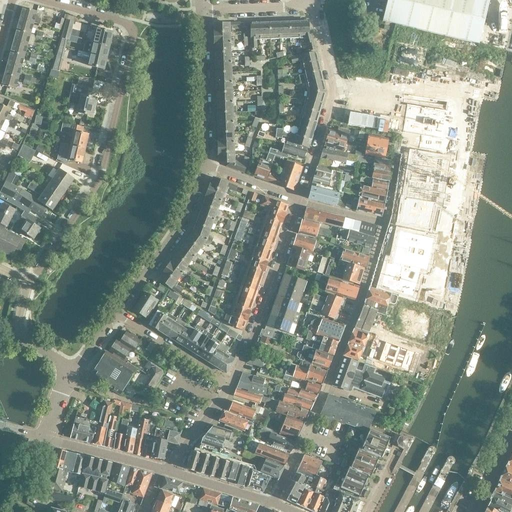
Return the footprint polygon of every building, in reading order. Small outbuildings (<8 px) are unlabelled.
[(488,0),(386,0),(382,21),(478,44),(488,0)] [(40,19),(35,18),(36,12),(22,8),(19,19),(33,23),(39,24),(40,19)] [(19,19),(16,30),(30,34),(33,23),(19,19)] [(61,38),(67,40),(68,40),(73,22),(66,20),(61,38)] [(300,21),(289,22),(290,36),(300,36),(300,21)] [(308,43),(310,50),(313,49),(311,37),(310,32),(308,32),(308,21),(300,21),(300,36),(300,38),(305,38),(306,43),(308,43)] [(269,22),(259,23),(259,37),(269,37),(269,22)] [(279,22),(269,22),(269,37),(280,37),(279,22)] [(290,36),(289,22),(279,22),(280,37),(290,36)] [(214,32),(214,33),(229,33),(232,33),(232,28),(239,28),(238,23),(214,24),(215,32),(214,32)] [(259,37),(259,23),(250,23),(251,48),(256,47),(255,40),(259,40),(259,37)] [(96,29),(93,41),(109,45),(112,32),(96,29)] [(16,30),(13,41),(27,45),(33,46),(34,40),(36,36),(30,34),(16,30)] [(398,30),(391,71),(426,77),(434,37),(398,30)] [(215,43),(233,42),(233,38),(230,38),(229,33),(214,33),(214,43),(215,43)] [(58,45),(65,47),(67,40),(61,38),(59,40),(58,45)] [(87,40),(84,52),(106,57),(109,45),(93,41),(87,40)] [(13,41),(10,52),(24,56),(27,45),(13,41)] [(215,43),(215,53),(230,53),(230,47),(234,47),(233,42),(215,43)] [(446,42),(440,74),(458,77),(464,45),(446,42)] [(58,45),(56,53),(63,55),(65,47),(58,45)] [(473,47),(463,96),(494,102),(503,52),(473,47)] [(77,56),(89,59),(88,66),(103,69),(106,57),(84,52),(79,50),(77,56)] [(7,63),(21,67),(24,56),(10,52),(7,63)] [(230,58),(230,53),(215,53),(216,63),(234,62),(234,58),(230,58)] [(300,61),(301,65),(317,62),(315,53),(291,58),(292,63),(300,61)] [(216,63),(216,73),(231,72),(231,67),(234,67),(234,62),(216,63)] [(305,69),(306,74),(320,71),(317,62),(301,65),(300,66),(301,70),(305,69)] [(7,63),(4,74),(18,77),(21,67),(7,63)] [(305,80),(306,84),(322,80),(320,71),(306,74),(304,75),(305,80)] [(231,72),(216,73),(217,83),(235,82),(235,78),(231,78),(231,72)] [(18,77),(4,74),(1,85),(15,89),(18,77)] [(306,84),(308,91),(325,92),(322,80),(306,84)] [(217,83),(217,93),(232,92),(231,86),(235,86),(235,82),(217,83)] [(93,116),(96,98),(90,96),(92,89),(72,85),(68,101),(79,104),(77,112),(93,116)] [(305,99),(321,104),(325,92),(308,91),(306,97),(305,99)] [(217,103),(236,102),(236,98),(232,98),(232,92),(217,93),(217,103)] [(341,93),(331,124),(353,129),(359,96),(341,93)] [(305,99),(303,109),(318,114),(321,104),(305,99)] [(373,99),(366,132),(389,137),(390,103),(373,99)] [(20,105),(10,101),(8,105),(25,113),(24,116),(31,119),(34,112),(19,106),(20,105)] [(217,103),(218,112),(232,112),(232,106),(236,106),(236,102),(217,103)] [(13,117),(8,114),(10,109),(0,104),(0,117),(5,120),(11,122),(12,118),(13,117)] [(447,110),(407,104),(403,133),(405,134),(403,146),(443,153),(445,140),(442,140),(447,110)] [(302,118),(315,123),(318,114),(303,109),(300,117),(302,118)] [(218,123),(236,122),(236,118),(232,118),(232,112),(218,112),(218,123)] [(302,118),(299,128),(313,132),(315,123),(302,118)] [(218,123),(218,133),(233,132),(233,126),(237,126),(236,122),(218,123)] [(85,148),(88,134),(82,133),(83,127),(63,123),(61,132),(68,133),(71,137),(73,137),(71,145),(85,148)] [(40,127),(33,124),(29,134),(36,137),(40,127)] [(310,140),(313,132),(299,128),(296,136),(310,140)] [(340,131),(329,128),(327,137),(346,143),(349,134),(350,130),(341,128),(340,131)] [(219,142),(237,142),(237,138),(233,138),(233,132),(218,133),(219,142)] [(310,140),(296,136),(293,135),(282,134),(282,137),(288,137),(286,144),(293,146),(306,150),(306,148),(308,148),(310,140)] [(369,135),(367,145),(386,148),(388,139),(369,135)] [(327,137),(324,146),(344,151),(346,143),(327,137)] [(237,145),(237,142),(219,142),(218,142),(218,154),(219,154),(234,154),(234,146),(237,145)] [(82,163),(85,148),(71,145),(61,143),(57,160),(66,165),(68,160),(82,163)] [(303,159),(306,150),(293,146),(292,147),(284,144),(284,145),(282,144),(279,152),(268,148),(266,153),(286,158),(287,155),(303,159)] [(386,148),(367,145),(365,154),(385,158),(386,148)] [(23,146),(21,151),(33,157),(35,151),(23,146)] [(323,149),(318,166),(330,169),(331,160),(345,163),(346,160),(357,162),(357,161),(358,155),(355,155),(349,154),(323,149)] [(487,155),(460,150),(459,151),(461,151),(457,168),(456,168),(456,169),(483,174),(484,173),(479,172),(482,155),(487,156),(487,155)] [(31,162),(33,157),(21,151),(18,156),(31,162)] [(226,166),(232,168),(243,172),(246,165),(234,161),(234,154),(219,154),(220,163),(226,162),(226,166)] [(447,160),(413,154),(410,175),(411,175),(411,179),(409,178),(406,199),(439,204),(443,184),(441,184),(442,180),(443,180),(447,160)] [(374,164),(373,170),(390,173),(391,161),(361,156),(358,155),(357,161),(374,164)] [(254,176),(272,182),(274,177),(270,176),(271,174),(268,173),(271,164),(260,160),(254,176)] [(286,162),(282,173),(298,178),(302,167),(286,162)] [(341,172),(330,169),(318,166),(313,182),(335,188),(338,189),(340,181),(339,181),(341,172)] [(389,182),(389,181),(390,173),(373,170),(363,168),(362,173),(367,174),(370,173),(372,174),(372,178),(389,182)] [(52,180),(66,190),(74,179),(59,169),(52,180)] [(6,182),(11,185),(16,175),(10,172),(6,182)] [(294,190),(298,178),(282,173),(280,179),(274,177),(272,182),(294,190)] [(343,182),(345,182),(350,183),(352,175),(345,174),(343,182)] [(372,182),(371,188),(387,191),(389,182),(372,178),(362,176),(361,179),(360,182),(368,183),(372,182)] [(210,184),(209,186),(224,192),(226,193),(228,188),(235,191),(236,186),(213,178),(211,185),(210,184)] [(66,190),(52,180),(45,190),(59,200),(66,190)] [(0,198),(25,211),(27,212),(30,208),(42,216),(47,207),(38,200),(22,190),(11,185),(6,182),(0,192),(0,198)] [(344,193),(343,193),(339,192),(340,189),(338,189),(335,188),(334,190),(312,184),(308,198),(340,207),(342,201),(344,193)] [(206,196),(224,202),(226,198),(222,197),(224,192),(209,186),(206,195),(206,196)] [(343,193),(344,193),(359,197),(385,203),(387,191),(371,188),(361,186),(360,192),(344,188),(343,193)] [(38,200),(47,207),(52,210),(59,200),(45,190),(38,200)] [(254,202),(257,194),(251,192),(248,199),(254,202)] [(206,196),(203,205),(217,210),(219,205),(223,206),(224,202),(206,196)] [(261,204),(264,205),(285,212),(288,204),(264,196),(261,204)] [(359,197),(356,211),(380,216),(382,215),(385,203),(359,197)] [(245,209),(251,211),(254,202),(248,199),(245,209)] [(434,204),(404,199),(401,223),(429,229),(434,204)] [(231,205),(237,207),(241,209),(243,204),(233,200),(231,205)] [(21,250),(25,241),(4,230),(14,210),(3,204),(0,210),(0,249),(12,255),(16,247),(21,250)] [(200,214),(217,221),(219,217),(215,216),(217,210),(203,205),(200,214)] [(281,222),(282,223),(285,212),(264,205),(263,210),(267,212),(266,216),(281,222)] [(345,217),(306,207),(303,218),(320,222),(342,228),(345,217)] [(256,213),(251,211),(245,209),(242,217),(254,221),(256,213)] [(40,228),(36,225),(39,220),(27,212),(25,211),(21,217),(22,218),(18,229),(21,230),(34,238),(40,228)] [(470,216),(450,213),(446,234),(466,238),(470,216)] [(200,214),(196,224),(210,229),(212,223),(216,225),(217,221),(200,214)] [(266,216),(262,226),(278,232),(281,222),(266,216)] [(345,217),(342,228),(344,228),(358,233),(361,221),(345,217)] [(303,218),(301,226),(330,234),(331,231),(328,231),(329,229),(319,227),(320,222),(303,218)] [(238,229),(246,231),(248,226),(240,223),(238,229)] [(210,229),(196,224),(193,232),(212,242),(213,238),(212,237),(212,236),(208,234),(210,229)] [(254,234),(259,236),(274,242),(278,232),(262,226),(257,225),(254,234)] [(330,234),(301,226),(299,234),(316,238),(317,234),(327,236),(327,235),(330,236),(330,234)] [(363,248),(362,252),(368,254),(370,248),(372,249),(375,238),(358,233),(344,228),(341,239),(346,240),(365,246),(364,249),(363,248)] [(238,229),(236,234),(244,237),(246,231),(238,229)] [(434,238),(399,231),(392,264),(427,271),(434,238)] [(193,232),(188,239),(200,248),(203,243),(206,246),(207,245),(209,246),(212,242),(193,232)] [(297,234),(293,245),(293,246),(310,252),(312,252),(315,240),(297,234)] [(249,244),(255,246),(271,251),(274,242),(259,236),(257,241),(251,239),(249,244)] [(182,247),(197,258),(200,255),(196,253),(200,248),(188,239),(182,247)] [(252,256),(268,261),(267,261),(271,251),(255,246),(252,256)] [(290,256),(307,261),(310,252),(293,246),(290,256)] [(182,247),(176,255),(188,264),(191,259),(195,262),(197,258),(182,247)] [(366,268),(367,266),(369,257),(343,249),(337,247),(336,250),(342,252),(340,260),(364,267),(366,268)] [(237,250),(235,249),(231,248),(227,258),(234,260),(237,250)] [(170,264),(185,274),(188,271),(185,269),(188,264),(176,255),(170,264)] [(252,256),(248,265),(264,271),(268,261),(252,256)] [(286,266),(287,266),(304,271),(307,261),(290,256),(286,266)] [(322,257),(320,265),(325,267),(328,259),(322,257)] [(340,260),(338,268),(362,275),(364,267),(340,260)] [(226,261),(224,268),(229,270),(232,263),(226,261)] [(170,263),(164,271),(177,280),(180,276),(183,278),(185,274),(170,264),(170,263)] [(413,297),(420,273),(388,263),(380,288),(413,297)] [(242,268),(240,274),(260,281),(264,271),(248,265),(247,270),(242,268)] [(322,275),(325,267),(320,265),(317,273),(322,275)] [(230,270),(229,270),(224,268),(221,275),(227,277),(230,270)] [(362,275),(338,268),(336,273),(343,275),(342,279),(359,284),(362,275)] [(163,273),(159,279),(172,288),(180,293),(183,289),(177,285),(179,281),(177,280),(164,271),(163,273)] [(241,285),(257,291),(260,281),(240,274),(238,279),(243,281),(241,285)] [(285,274),(281,284),(303,292),(307,282),(285,274)] [(325,291),(336,294),(340,281),(321,276),(319,281),(327,284),(325,291)] [(223,290),(224,286),(225,282),(219,280),(217,287),(223,290)] [(359,287),(358,286),(340,281),(336,294),(355,299),(359,287)] [(281,284),(277,294),(299,302),(303,292),(281,284)] [(241,285),(238,295),(253,300),(257,291),(241,285)] [(388,303),(393,304),(394,304),(396,304),(398,298),(397,296),(394,295),(386,292),(369,287),(364,305),(363,307),(376,313),(381,314),(382,309),(386,310),(388,303)] [(216,289),(213,296),(220,299),(223,292),(216,289)] [(167,296),(172,298),(176,301),(179,296),(170,291),(167,296)] [(146,318),(158,300),(146,292),(138,305),(137,304),(134,308),(135,309),(134,310),(146,318)] [(313,293),(311,297),(338,309),(339,305),(342,305),(343,301),(342,299),(328,293),(326,299),(313,293)] [(253,300),(238,295),(235,294),(233,298),(236,299),(234,305),(250,310),(253,300)] [(274,305),(296,312),(299,302),(277,294),(274,305)] [(338,309),(311,297),(309,303),(322,308),(320,313),(333,319),(333,318),(336,318),(338,315),(336,313),(338,309)] [(234,305),(231,314),(247,320),(250,310),(234,305)] [(274,305),(270,315),(295,323),(298,313),(296,312),(274,305)] [(217,309),(214,307),(210,306),(208,311),(214,315),(217,309)] [(356,324),(355,328),(369,333),(370,330),(376,313),(363,307),(356,324)] [(159,308),(149,324),(158,330),(166,317),(161,313),(163,312),(162,310),(159,308)] [(398,319),(394,330),(425,340),(428,330),(429,331),(433,319),(402,311),(400,320),(398,319)] [(158,330),(166,335),(177,318),(169,313),(166,317),(158,330)] [(228,321),(227,323),(232,325),(232,326),(243,330),(246,321),(246,322),(247,320),(231,314),(230,316),(226,314),(224,319),(228,321)] [(295,323),(270,315),(266,325),(291,334),(295,323)] [(177,318),(166,335),(175,341),(186,323),(177,318)] [(210,322),(218,328),(221,323),(213,318),(210,322)] [(314,333),(324,336),(339,342),(345,326),(322,319),(321,322),(312,318),(310,326),(309,325),(308,329),(311,330),(310,332),(314,333)] [(186,323),(175,341),(183,346),(194,328),(186,323)] [(218,328),(227,333),(229,328),(221,323),(218,328)] [(194,328),(183,346),(192,351),(202,334),(205,330),(197,324),(194,329),(194,328)] [(265,329),(262,328),(260,334),(272,338),(275,330),(265,327),(265,329)] [(235,339),(235,338),(238,334),(229,328),(227,333),(226,334),(235,339)] [(354,329),(343,356),(357,361),(368,335),(354,329)] [(126,364),(128,362),(128,361),(128,358),(125,357),(130,349),(134,351),(140,340),(137,338),(138,336),(132,332),(130,334),(127,332),(120,342),(117,340),(110,350),(115,353),(114,356),(126,364)] [(202,334),(192,351),(200,356),(212,337),(208,335),(207,337),(202,334)] [(262,336),(259,342),(268,345),(270,339),(262,336)] [(321,343),(322,343),(336,348),(339,342),(324,336),(321,343)] [(212,337),(200,356),(208,362),(220,344),(217,342),(218,341),(212,337)] [(220,343),(220,344),(208,362),(217,367),(226,353),(228,349),(220,343)] [(312,348),(333,355),(334,355),(336,348),(322,343),(321,347),(316,346),(313,344),(312,348)] [(390,343),(384,362),(413,372),(419,353),(390,343)] [(331,361),(333,355),(312,348),(304,345),(302,351),(315,355),(315,356),(331,361)] [(126,364),(114,356),(106,351),(93,372),(96,374),(94,378),(121,394),(137,368),(128,362),(126,364)] [(328,369),(331,361),(315,356),(315,355),(302,351),(302,352),(300,352),(298,353),(297,356),(298,358),(300,358),(299,359),(303,361),(311,363),(328,369)] [(235,359),(226,353),(217,367),(226,372),(235,359)] [(251,354),(250,356),(247,362),(265,368),(268,359),(251,354)] [(334,386),(349,391),(352,390),(353,386),(359,388),(359,389),(359,390),(359,389),(380,397),(381,398),(382,394),(383,394),(385,395),(386,394),(390,384),(389,383),(387,382),(383,380),(384,377),(373,373),(375,368),(357,361),(343,356),(333,383),(334,386)] [(310,365),(311,363),(303,361),(301,367),(290,364),(288,371),(286,370),(285,374),(305,381),(306,378),(323,383),(327,371),(310,365)] [(153,390),(160,380),(164,374),(163,370),(156,365),(152,366),(150,370),(148,372),(152,375),(146,386),(153,390)] [(254,375),(243,372),(240,380),(251,383),(254,375)] [(301,389),(318,394),(322,385),(308,381),(308,382),(305,381),(285,374),(283,379),(299,384),(298,388),(301,389)] [(251,383),(263,387),(266,379),(254,375),(251,383)] [(251,383),(240,380),(237,389),(267,397),(269,389),(263,387),(251,383)] [(280,392),(285,394),(314,403),(318,394),(301,389),(300,392),(291,389),(281,386),(280,392)] [(265,402),(267,397),(237,389),(234,396),(260,403),(260,401),(265,402)] [(285,394),(283,402),(310,410),(314,403),(285,394)] [(321,413),(336,418),(368,430),(375,412),(329,395),(321,413)] [(112,404),(113,403),(105,401),(100,423),(98,422),(97,425),(97,426),(96,429),(93,444),(103,446),(110,416),(113,404),(112,404)] [(233,401),(229,410),(251,419),(254,412),(258,414),(261,408),(253,405),(251,408),(233,401)] [(287,415),(305,421),(310,410),(283,402),(280,401),(276,412),(287,415)] [(121,403),(120,406),(119,414),(124,415),(125,412),(130,413),(130,410),(132,405),(121,403)] [(252,422),(226,412),(222,416),(220,421),(244,430),(247,424),(250,425),(252,422)] [(103,446),(113,449),(117,433),(115,433),(118,418),(110,416),(103,446)] [(297,439),(305,422),(286,416),(279,433),(297,439)] [(95,429),(96,429),(97,426),(97,425),(98,422),(76,417),(70,438),(92,443),(95,429)] [(335,421),(324,417),(321,424),(332,428),(335,421)] [(139,425),(139,429),(133,454),(143,457),(151,421),(150,420),(140,418),(138,425),(139,425)] [(164,425),(174,428),(175,421),(165,419),(164,425)] [(117,433),(113,449),(123,451),(129,427),(128,426),(129,421),(123,420),(119,434),(117,433)] [(153,459),(159,428),(157,427),(155,432),(152,431),(153,426),(154,426),(156,422),(151,421),(143,457),(153,459)] [(262,492),(269,477),(253,470),(252,467),(251,467),(252,464),(219,455),(220,452),(221,452),(224,444),(225,440),(229,441),(232,431),(214,425),(205,434),(203,438),(202,441),(198,452),(191,450),(186,469),(262,492)] [(129,427),(123,451),(133,454),(139,429),(129,427)] [(355,428),(349,427),(347,434),(352,436),(355,428)] [(159,428),(153,459),(164,462),(168,441),(178,443),(180,432),(165,429),(159,428)] [(291,451),(296,441),(261,428),(259,433),(269,437),(267,442),(291,451)] [(370,428),(366,439),(386,447),(390,437),(370,428)] [(399,437),(397,440),(398,444),(397,445),(403,448),(407,440),(406,438),(402,436),(399,437)] [(386,447),(366,439),(362,448),(361,449),(379,456),(382,457),(386,447)] [(261,457),(266,458),(285,466),(290,454),(259,442),(254,454),(261,457)] [(359,447),(355,457),(375,466),(379,456),(361,449),(362,448),(359,447)] [(45,487),(54,489),(56,481),(57,481),(61,468),(63,469),(68,451),(58,448),(52,466),(51,466),(45,487)] [(261,457),(254,454),(252,453),(244,450),(242,455),(243,457),(254,461),(254,463),(258,465),(260,460),(261,457)] [(79,487),(87,456),(77,453),(68,451),(63,469),(61,468),(57,481),(56,481),(54,489),(67,493),(67,496),(76,498),(79,487)] [(303,455),(298,469),(316,475),(322,462),(303,455)] [(112,462),(100,459),(87,456),(79,487),(105,493),(109,480),(106,479),(107,475),(109,476),(112,462)] [(375,466),(355,457),(351,467),(368,475),(371,476),(375,466)] [(260,460),(258,465),(256,471),(278,480),(285,466),(266,458),(264,462),(260,460)] [(114,463),(109,480),(105,493),(104,497),(120,502),(122,494),(112,491),(114,485),(113,484),(113,483),(124,486),(130,467),(114,463)] [(501,478),(511,482),(511,466),(507,465),(501,478)] [(415,474),(400,466),(399,468),(414,476),(415,474)] [(152,473),(131,467),(127,485),(132,487),(130,495),(134,497),(135,495),(137,496),(137,495),(144,496),(152,473)] [(349,467),(345,477),(364,485),(368,475),(351,467),(349,467)] [(296,472),(296,473),(291,481),(304,486),(307,481),(310,482),(312,479),(308,478),(308,477),(296,472)] [(326,480),(316,476),(312,485),(322,489),(326,480)] [(195,487),(195,486),(182,482),(165,477),(161,488),(179,494),(180,490),(184,491),(185,487),(194,489),(194,487),(195,487)] [(364,485),(345,477),(340,487),(360,495),(364,485)] [(511,482),(501,478),(494,492),(511,499),(511,482)] [(291,481),(287,489),(300,495),(304,486),(291,481)] [(307,508),(314,492),(307,489),(309,485),(306,484),(297,504),(307,508)] [(339,496),(336,501),(336,502),(331,511),(355,511),(360,500),(355,498),(337,490),(339,486),(335,485),(332,493),(339,496)] [(161,489),(157,500),(170,506),(175,495),(161,489)] [(217,505),(220,494),(203,489),(200,500),(217,505)] [(282,498),(296,503),(300,495),(287,489),(282,498)] [(314,492),(307,508),(315,511),(317,511),(326,492),(321,490),(319,494),(314,492)] [(42,498),(73,506),(75,499),(44,491),(42,498)] [(511,511),(511,499),(494,492),(488,506),(500,511),(511,511)] [(241,500),(220,494),(217,505),(230,509),(235,511),(255,511),(259,505),(240,500),(241,500)] [(330,511),(335,502),(336,502),(336,501),(325,496),(318,511),(330,511)] [(118,511),(132,511),(136,505),(124,500),(118,511)] [(157,500),(152,510),(156,511),(167,511),(170,506),(157,500)] [(97,501),(93,511),(99,511),(102,503),(97,501)]
